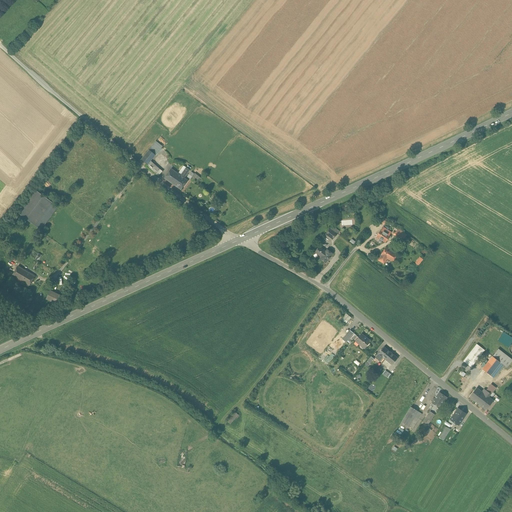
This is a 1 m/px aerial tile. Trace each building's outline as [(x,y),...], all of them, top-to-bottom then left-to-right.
[(161,147),(155,142),(149,150),(155,155),(161,147)] [(149,150),(141,159),(148,164),(150,161),(155,155),(149,150)] [(155,165),(150,161),(148,164),(147,166),(151,170),(155,165)] [(160,169),(155,165),(151,170),(156,174),(160,169)] [(186,167),(181,175),(182,176),(184,178),(191,167),(189,166),(187,168),(186,167)] [(178,173),(171,169),(164,178),(173,185),(176,181),(177,182),(182,176),(181,175),(178,173)] [(194,173),(194,174),(192,177),(191,177),(197,182),(200,178),(194,173)] [(184,178),(182,176),(177,182),(176,181),(173,185),(181,190),(187,180),(184,178)] [(56,206),(34,190),(18,212),(39,228),(56,206)] [(339,231),(332,226),(330,228),(337,234),(339,231)] [(337,234),(330,228),(325,234),(333,240),(337,234)] [(403,232),(398,228),(394,233),(399,237),(403,232)] [(390,236),(381,230),(376,237),(385,243),(390,236)] [(325,251),(319,246),(315,252),(321,257),(325,251)] [(397,254),(386,247),(381,255),(379,258),(384,262),(386,258),(392,262),(397,254)] [(321,257),(320,259),(326,263),(333,254),(327,249),(325,251),(321,257)] [(35,276),(18,266),(13,274),(13,275),(26,283),(24,286),(28,288),(35,276)] [(13,274),(6,269),(3,274),(11,278),(13,275),(13,274)] [(26,283),(13,275),(11,278),(24,286),(26,283)] [(60,296),(49,291),(45,300),(56,305),(60,296)] [(346,313),(341,319),(346,324),(351,317),(346,313)] [(350,330),(342,339),(346,342),(348,340),(353,333),(350,330)] [(353,333),(348,340),(350,342),(356,335),(353,333)] [(370,341),(361,334),(355,341),(356,341),(364,348),(370,341)] [(477,344),(464,361),(471,367),(484,350),(477,344)] [(391,352),(384,347),(378,354),(383,357),(385,359),(391,352)] [(511,360),(511,359),(498,349),(492,356),(504,365),(507,367),(511,360)] [(398,358),(391,352),(385,359),(392,365),(398,358)] [(492,356),(482,369),(490,375),(500,362),(492,356)] [(500,362),(490,375),(493,378),(496,376),(504,365),(500,362)] [(496,380),(487,391),(486,390),(484,394),(488,397),(492,392),(498,385),(500,383),(496,380)] [(498,385),(492,392),(495,394),(498,390),(501,391),(503,388),(498,385)] [(484,394),(477,388),(470,397),(481,406),(488,397),(484,394)] [(447,397),(439,392),(432,402),(439,408),(447,397)] [(481,406),(486,410),(493,401),(488,397),(481,406)] [(411,407),(401,422),(402,422),(408,426),(413,419),(418,411),(411,407)] [(458,408),(450,419),(456,423),(459,425),(466,414),(458,408)] [(418,411),(413,419),(417,422),(422,414),(418,411)] [(235,412),(227,421),(230,424),(238,415),(235,412)] [(428,413),(423,421),(428,425),(433,417),(428,413)] [(413,419),(408,426),(412,429),(417,422),(413,419)] [(446,427),(439,437),(443,440),(450,429),(448,429),(446,427)] [(184,467),(187,453),(180,451),(177,466),(184,467)]
